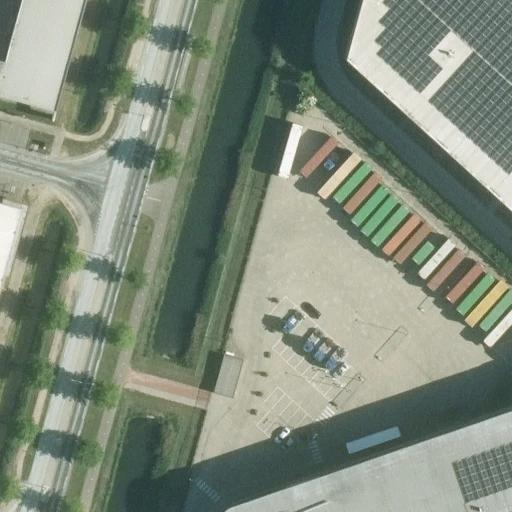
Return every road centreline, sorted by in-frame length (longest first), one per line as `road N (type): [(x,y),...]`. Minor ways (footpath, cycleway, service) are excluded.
road 1 (tertiary): [(114,192),(28,511)]
road 2 (tertiary): [(50,511),(134,198)]
road 3 (tertiary): [(134,198),(190,0)]
road 4 (tertiary): [(166,0),(114,192)]
